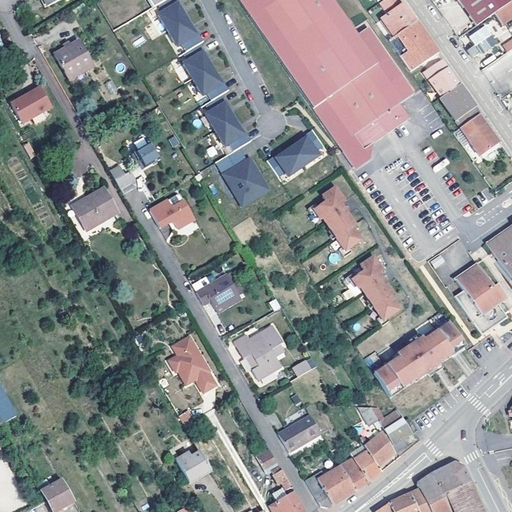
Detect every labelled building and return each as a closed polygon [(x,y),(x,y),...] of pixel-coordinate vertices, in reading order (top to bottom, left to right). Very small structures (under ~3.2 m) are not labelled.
[(149,0),(154,8),(157,7),(168,0),(149,0)] [(176,0),(168,0),(157,7),(161,14),(157,17),(167,33),(186,21),(182,14),(178,7),(180,6),(176,0)] [(331,0),(235,0),(351,169),(370,156),(372,144),(408,119),(398,105),(413,95),(370,29),(357,37),(331,0)] [(380,20),(393,38),(414,24),(396,0),(383,0),(379,3),(388,15),(380,20)] [(511,0),(456,0),(475,27),(493,14),(511,0)] [(511,17),(511,0),(493,14),(501,26),(511,17)] [(363,8),(366,12),(373,7),(370,3),(363,8)] [(186,21),(167,33),(176,49),(180,46),(185,54),(199,45),(203,43),(197,34),(195,35),(190,28),(186,21)] [(416,22),(414,24),(393,38),(387,42),(409,73),(438,53),(416,22)] [(467,52),(472,60),(479,54),(480,55),(495,45),(484,28),(468,39),(473,47),(467,52)] [(82,68),(84,71),(93,66),(78,40),(70,45),(64,49),(54,54),(67,77),(82,68)] [(506,53),(511,49),(511,41),(503,48),(506,53)] [(182,66),(191,82),(211,70),(207,63),(203,56),(205,54),(199,45),(185,54),(182,56),(186,63),(182,66)] [(492,84),(511,70),(511,60),(511,59),(511,49),(482,71),(492,84)] [(440,99),(458,86),(440,61),(422,74),(440,99)] [(69,80),(84,71),(82,68),(67,77),(69,80)] [(215,77),(211,70),(191,82),(201,98),(205,96),(210,103),(221,97),(228,92),(222,83),(220,84),(215,77)] [(112,80),(105,83),(110,94),(117,91),(112,80)] [(479,114),(458,86),(440,99),(438,100),(458,129),(477,115),(479,114)] [(29,100),(14,109),(23,125),(50,109),(39,89),(27,96),(29,100)] [(29,100),(27,96),(12,105),(14,109),(29,100)] [(210,103),(204,107),(208,114),(203,117),(213,133),(233,121),(229,115),(224,107),(226,106),(221,97),(210,103)] [(479,158),(498,144),(477,115),(458,129),(468,143),(479,158)] [(233,121),(213,133),(223,149),(227,146),(232,154),(237,151),(249,144),(243,134),(241,136),(237,128),(233,121)] [(468,143),(458,129),(452,133),(462,147),(468,143)] [(293,153),(306,172),(321,161),(318,157),(325,152),(322,147),(314,135),(305,142),(306,144),(299,149),(293,153)] [(168,139),(172,147),(179,144),(175,136),(168,139)] [(136,149),(147,144),(144,137),(133,142),(136,149)] [(29,142),(23,145),(30,158),(36,155),(29,142)] [(160,161),(151,144),(132,156),(137,163),(139,162),(144,171),(160,161)] [(206,149),(210,157),(217,154),(213,146),(206,149)] [(217,163),(213,165),(220,178),(224,176),(233,191),(229,193),(239,210),(266,193),(256,177),(254,178),(252,174),(254,173),(247,161),(244,163),(237,151),(232,154),(217,163)] [(277,178),(281,184),(288,179),(291,183),(306,172),(293,153),(286,158),(279,163),(278,161),(269,167),(277,178)] [(120,168),(110,173),(123,197),(137,189),(128,175),(125,176),(120,168)] [(316,204),(308,210),(311,215),(315,212),(321,220),(322,219),(333,234),(329,237),(332,241),(334,239),(340,248),(338,249),(344,258),(351,253),(349,249),(361,241),(352,227),(354,225),(348,216),(344,218),(337,207),(344,202),(335,189),(323,197),(326,203),(318,208),(316,204)] [(104,193),(102,190),(85,200),(84,198),(66,208),(72,220),(77,217),(71,208),(80,202),(82,205),(104,193)] [(77,217),(85,232),(101,222),(100,221),(116,213),(104,193),(82,205),(80,202),(71,208),(77,217)] [(174,226),(177,231),(195,221),(184,202),(180,195),(167,203),(154,210),(158,217),(153,220),(160,230),(169,225),(174,226)] [(117,215),(116,213),(100,221),(101,222),(85,232),(88,238),(106,228),(103,223),(117,215)] [(511,226),(485,245),(497,263),(511,283),(511,226)] [(330,263),(339,260),(337,253),(328,256),(330,263)] [(440,256),(431,261),(434,267),(443,262),(440,256)] [(355,276),(348,281),(351,286),(355,284),(360,291),(362,290),(373,306),(369,308),(371,312),(373,311),(379,320),(377,321),(382,330),(390,325),(388,321),(400,313),(391,299),(394,297),(387,287),(384,290),(377,279),(384,274),(375,260),(363,268),(366,274),(358,280),(355,276)] [(511,283),(497,263),(494,265),(511,291),(511,283)] [(498,306),(502,303),(492,288),(475,264),(454,280),(463,293),(455,299),(481,337),(498,324),(506,318),(498,306)] [(236,280),(232,273),(228,276),(231,282),(236,280)] [(231,282),(228,276),(196,294),(204,307),(210,303),(215,311),(239,296),(231,282)] [(244,294),(236,280),(231,282),(239,296),(244,294)] [(496,285),(492,288),(502,303),(506,300),(496,285)] [(276,298),(269,302),(274,311),(281,308),(276,298)] [(398,360),(374,376),(376,378),(389,399),(415,383),(415,384),(428,375),(428,374),(441,366),(440,365),(466,348),(451,326),(424,344),(398,360)] [(283,344),(273,327),(261,334),(271,351),(280,346),(283,344)] [(271,351),(261,334),(249,341),(247,337),(234,344),(244,360),(245,359),(252,355),(259,368),(252,371),(258,381),(281,367),(275,358),(271,351)] [(189,337),(172,347),(178,356),(168,361),(175,373),(177,371),(184,368),(192,382),(195,380),(203,394),(216,386),(208,373),(209,372),(189,337)] [(422,341),(397,357),(398,360),(424,344),(422,341)] [(284,353),(280,346),(271,351),(275,358),(284,353)] [(252,355),(245,359),(252,371),(259,368),(252,355)] [(311,359),(305,363),(310,371),(316,367),(311,359)] [(305,363),(294,369),(299,378),(310,371),(305,363)] [(184,368),(177,371),(185,385),(192,382),(184,368)] [(0,382),(0,422),(17,413),(0,382)] [(376,420),(369,409),(356,408),(367,425),(376,420)] [(376,420),(398,454),(409,446),(405,438),(412,434),(404,422),(397,411),(383,420),(376,409),(369,409),(376,420)] [(179,416),(185,427),(190,424),(184,413),(179,416)] [(319,432),(310,416),(277,435),(288,454),(313,439),(311,436),(319,432)] [(408,419),(404,422),(412,434),(416,432),(408,419)] [(359,439),(363,445),(378,469),(394,454),(381,433),(367,445),(361,437),(359,439)] [(350,454),(353,459),(357,466),(368,484),(381,474),(378,469),(363,445),(350,454)] [(268,469),(277,464),(269,450),(256,458),(264,471),(268,469)] [(189,484),(211,471),(200,453),(191,458),(188,454),(176,461),(189,484)] [(353,459),(347,463),(351,470),(357,466),(353,459)] [(337,462),(321,472),(324,476),(340,467),(337,462)] [(347,463),(340,467),(355,493),(356,493),(368,484),(357,466),(351,470),(347,463)] [(270,472),(279,467),(277,464),(268,469),(270,472)] [(482,511),(462,468),(455,465),(450,467),(430,476),(416,485),(419,490),(428,508),(443,501),(441,497),(446,495),(453,511),(482,511)] [(293,494),(294,493),(279,467),(270,472),(282,493),(285,491),(289,496),(293,494)] [(323,492),(313,497),(320,509),(327,511),(332,508),(355,493),(340,467),(324,476),(321,472),(313,476),(323,492)] [(36,486),(40,493),(49,488),(45,481),(36,486)] [(49,488),(40,493),(45,503),(50,511),(57,511),(74,503),(62,481),(49,488)] [(409,495),(417,511),(453,511),(446,495),(441,497),(443,501),(428,508),(419,490),(409,495)] [(278,491),(271,495),(276,504),(283,499),(278,491)] [(303,511),(293,494),(289,496),(283,499),(276,504),(269,508),(271,511),(303,511)] [(388,505),(391,511),(417,511),(409,495),(388,505)]
